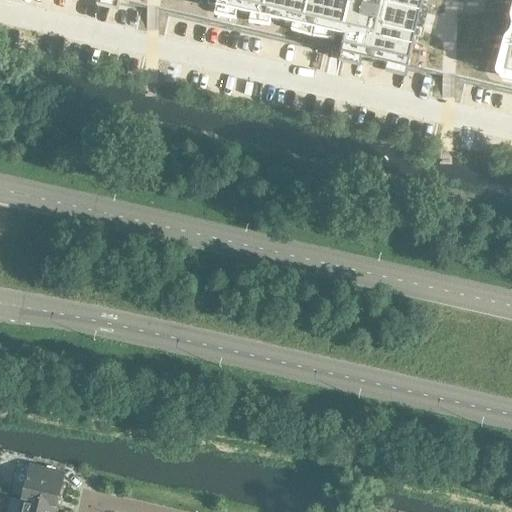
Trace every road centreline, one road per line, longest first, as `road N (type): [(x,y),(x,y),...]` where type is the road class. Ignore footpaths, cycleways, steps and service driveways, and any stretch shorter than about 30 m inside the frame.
road 1 (residential): [(511,130),(0,9)]
road 2 (primary): [(511,303),(0,187)]
road 3 (primary): [(0,304),(511,412)]
